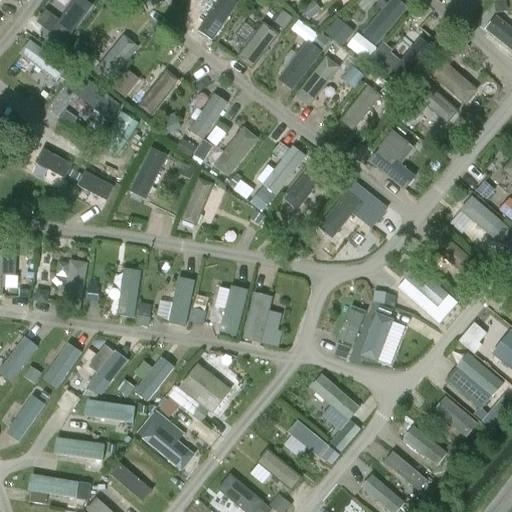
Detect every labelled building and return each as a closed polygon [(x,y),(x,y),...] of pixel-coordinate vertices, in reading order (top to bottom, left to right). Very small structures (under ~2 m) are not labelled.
[(77,0),(52,34),(64,43),(92,8),(81,0),(77,0)] [(219,0),(198,32),(213,43),(239,4),(233,0),(219,0)] [(409,12),(395,0),(392,0),(363,36),(378,49),(409,12)] [(511,12),(504,5),(497,13),(511,25),(511,12)] [(343,46),(356,32),(340,17),(327,31),(343,46)] [(511,31),(496,18),(485,31),(511,52),(511,31)] [(300,21),(293,30),(311,43),(318,33),(300,21)] [(236,60),(252,72),(279,37),(263,24),(236,60)] [(94,74),(108,85),(138,49),(124,38),(94,74)] [(389,77),(401,88),(433,51),(421,40),(389,77)] [(30,43),(20,56),(56,83),(66,70),(30,43)] [(278,82),(293,93),(323,54),(308,43),(278,82)] [(296,97),(310,108),(340,69),(326,58),(296,97)] [(441,60),(427,75),(464,108),(478,93),(441,60)] [(346,81),(359,85),(363,71),(350,67),(346,81)] [(138,108),(151,118),(179,83),(167,72),(138,108)] [(78,78),(67,91),(103,120),(114,107),(78,78)] [(447,126),(458,114),(423,84),(413,96),(447,126)] [(340,123),(353,133),(381,97),(368,87),(340,123)] [(190,131),(203,140),(227,105),(214,96),(190,131)] [(32,121),(26,132),(45,143),(60,118),(25,97),(16,112),(32,121)] [(103,138),(120,151),(141,124),(124,111),(103,138)] [(215,167),(228,177),(257,141),(244,130),(215,167)] [(203,141),(196,156),(207,161),(214,146),(203,141)] [(168,157),(152,149),(130,194),(146,202),(168,157)] [(36,164),(64,180),(72,166),(44,150),(36,164)] [(403,194),(414,180),(379,152),(369,166),(403,194)] [(260,189),(273,199),(300,164),(288,154),(260,189)] [(511,161),(502,172),(511,180),(511,161)] [(285,201),(297,211),(328,173),(315,163),(285,201)] [(78,187),(106,202),(114,188),(86,173),(78,187)] [(213,186),(198,181),(182,222),(197,228),(213,186)] [(319,229),(333,239),(360,204),(347,194),(319,229)] [(511,197),(500,209),(511,218),(511,197)] [(472,199),(461,212),(501,246),(511,233),(472,199)] [(441,235),(430,250),(464,277),(476,263),(441,235)] [(88,265),(69,262),(62,309),(81,312),(88,265)] [(413,267),(403,279),(438,309),(449,297),(413,267)] [(140,275),(124,273),(118,316),(134,319),(140,275)] [(194,285),(178,281),(169,325),(185,328),(194,285)] [(248,291),(231,287),(220,333),(237,337),(248,291)] [(272,299),(254,295),(243,340),(262,344),(272,299)] [(365,315),(351,309),(338,343),(352,349),(365,315)] [(410,314),(398,312),(393,359),(405,360),(410,314)] [(511,335),(497,324),(487,336),(511,356),(511,335)] [(38,350),(25,340),(0,371),(0,373),(12,383),(38,350)] [(81,355),(68,346),(44,380),(58,389),(81,355)] [(128,363),(114,352),(89,385),(102,396),(128,363)] [(469,358),(459,370),(491,397),(501,385),(469,358)] [(175,370),(161,359),(134,394),(148,404),(175,370)] [(198,367),(181,389),(213,414),(230,392),(198,367)] [(323,378),(312,391),(349,422),(359,409),(323,378)] [(45,405),(32,397),(7,435),(20,444),(45,405)] [(446,400),(435,412),(466,438),(477,425),(446,400)] [(90,403),(88,419),(132,424),(134,409),(90,403)] [(345,451),(357,426),(346,421),(334,446),(345,451)] [(297,423),(288,434),(320,460),(329,449),(297,423)] [(155,426),(144,439),(182,470),(193,457),(155,426)] [(405,441),(437,467),(446,455),(414,429),(405,441)] [(59,441),(58,455),(101,461),(103,446),(59,441)] [(268,452),(258,465),(292,493),(302,480),(268,452)] [(397,455),(386,467),(421,495),(431,482),(397,455)] [(121,465),(111,477),(142,503),(152,491),(121,465)] [(28,476),(26,491),(71,497),(73,483),(28,476)] [(362,489),(389,511),(396,511),(403,504),(372,477),(362,489)] [(230,478),(220,490),(246,511),(254,511),(261,504),(230,478)] [(86,511),(110,511),(97,500),(86,511)]
